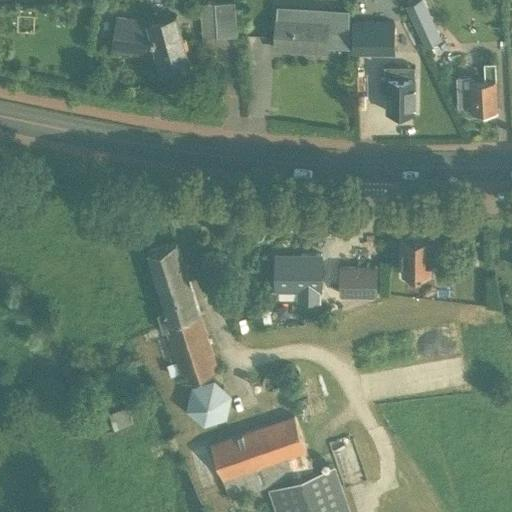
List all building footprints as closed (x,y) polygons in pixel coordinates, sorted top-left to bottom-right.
[(338,0),(339,9),(349,10),(349,5),(349,0),(338,0)] [(441,38),(434,24),(422,0),(418,0),(408,5),(426,45),(441,38)] [(218,37),(238,36),(235,2),(216,3),(218,37)] [(275,17),(274,49),(328,53),(328,46),(349,47),(349,10),(339,9),(330,8),(330,21),(304,19),(305,7),(278,5),(277,17),(275,17)] [(163,68),(189,61),(177,14),(150,21),(118,16),(113,47),(159,54),(163,68)] [(356,54),(395,52),(394,20),(354,22),(356,54)] [(458,108),(471,107),(471,111),(473,111),(473,114),(485,114),(485,111),(497,111),(496,63),(485,63),(486,80),(471,81),(471,77),(457,77),(458,108)] [(388,111),(400,111),(402,114),(410,114),(412,112),(415,112),(416,78),(382,78),(382,89),(388,89),(388,111)] [(436,272),(436,260),(433,260),(433,238),(405,238),(404,272),(436,272)] [(187,382),(220,371),(178,242),(149,251),(168,310),(159,313),(165,331),(169,329),(187,382)] [(322,288),(322,255),(277,255),(277,289),(299,289),(299,299),(319,299),(319,288),(322,288)] [(378,294),(378,266),(341,266),(341,295),(378,294)] [(287,384),(300,422),(328,412),(314,374),(287,384)] [(186,409),(204,425),(227,418),(232,393),(213,378),(191,384),(186,409)] [(231,497),(314,469),(296,415),(213,443),(231,497)] [(348,511),(334,467),(272,488),(280,511),(348,511)]
